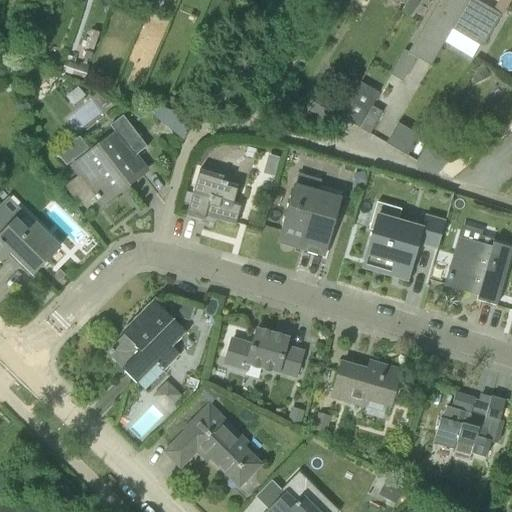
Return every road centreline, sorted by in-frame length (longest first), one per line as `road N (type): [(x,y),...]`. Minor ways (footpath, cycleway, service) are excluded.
road 1 (residential): [(511,356),(146,251),(115,262),(24,365)]
road 2 (tertiary): [(173,511),(24,365)]
